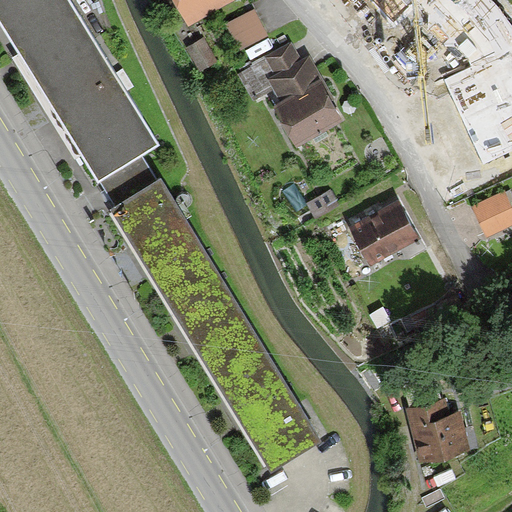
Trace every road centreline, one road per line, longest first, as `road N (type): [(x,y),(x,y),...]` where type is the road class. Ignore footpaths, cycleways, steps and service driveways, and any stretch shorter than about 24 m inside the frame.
road 1 (primary): [(0,143),(227,511)]
road 2 (residential): [(294,0),(358,76),(412,160),(479,300)]
